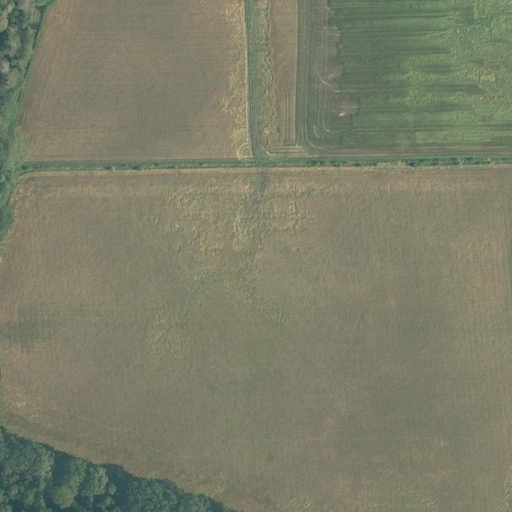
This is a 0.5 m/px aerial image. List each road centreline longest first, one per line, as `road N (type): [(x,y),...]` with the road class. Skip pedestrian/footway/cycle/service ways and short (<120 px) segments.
road 1 (track): [(0,442),(202,511)]
road 2 (track): [(42,0),(0,146)]
